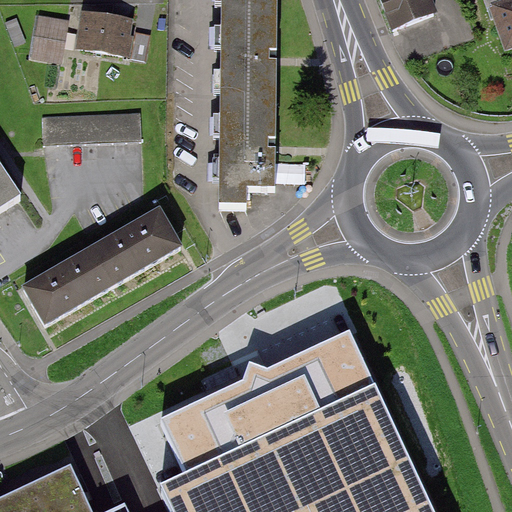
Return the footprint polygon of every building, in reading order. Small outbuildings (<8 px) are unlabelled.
[(223,0),(220,211),(247,212),(247,196),(274,195),(275,153),(276,63),(277,0),(223,0)] [(428,0),(376,0),(393,46),(438,27),(428,0)] [(511,0),(505,0),(486,7),(504,57),(511,54),(511,0)] [(131,23),(76,16),(70,57),(125,65),(131,23)] [(64,26),(33,22),(27,66),(58,70),(64,26)] [(141,115),(43,118),(44,146),(91,144),(142,143),(141,115)] [(0,216),(1,216),(23,202),(0,168),(0,216)] [(159,212),(23,291),(46,329),(182,250),(159,212)] [(428,511),(348,343),(169,427),(192,475),(159,490),(168,511),(428,511)] [(0,500),(0,511),(129,511),(127,505),(113,511),(93,511),(72,467),(0,500)]
